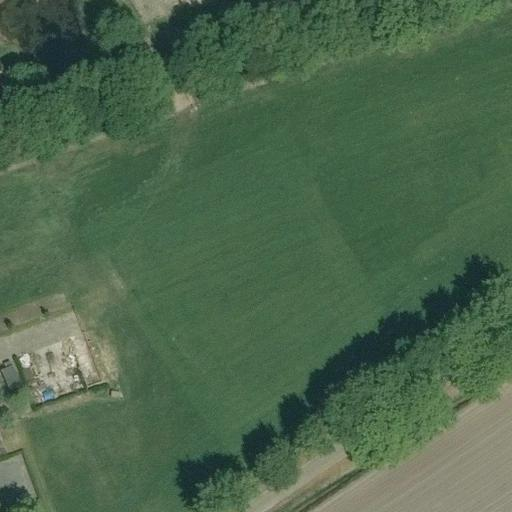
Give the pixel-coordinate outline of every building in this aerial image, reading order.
[(33,30),(32,18),(16,20),(19,52),(52,50),(50,29),(33,30)] [(207,57),(198,34),(169,45),(178,68),(207,57)] [(0,62),(0,97),(12,93),(0,62)] [(64,263),(0,285),(0,328),(78,302),(64,263)] [(32,373),(48,371),(45,344),(29,345),(32,373)] [(30,359),(19,361),(23,378),(34,375),(30,359)] [(21,387),(13,368),(1,373),(9,392),(21,387)]
